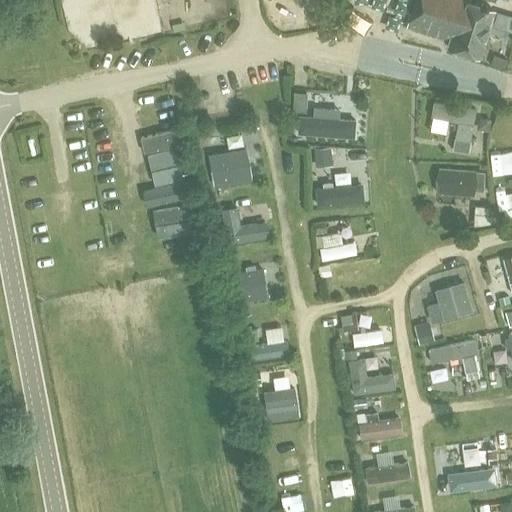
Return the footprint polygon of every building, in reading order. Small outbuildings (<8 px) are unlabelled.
[(449,47),(480,56),(494,10),(493,9),(494,7),(473,0),(493,0),(496,1),(496,0),(415,0),(407,26),(451,41),(449,47)] [(307,94),(295,93),(294,111),(306,112),(307,94)] [(457,129),(453,149),(468,152),(476,109),(435,102),(433,117),(455,121),(453,128),(457,129)] [(298,134),(354,137),(356,120),(325,118),(326,109),(314,108),(314,118),(299,117),(298,134)] [(488,128),(489,118),(480,116),(478,126),(488,128)] [(476,138),(475,151),(487,153),(489,140),(476,138)] [(332,147),(315,148),(317,166),(333,164),(332,147)] [(335,163),(335,171),(362,172),(362,165),(335,163)] [(476,170),(440,167),(439,170),(438,170),(436,190),(438,191),(438,192),(475,195),(475,190),(484,190),(486,172),(476,171),(476,170)] [(248,188),(251,176),(219,168),(216,181),(248,188)] [(337,204),(351,204),(351,190),(338,189),(337,204)] [(491,206),(480,205),(478,224),(498,221),(491,206)] [(227,206),(224,224),(256,230),(259,212),(227,206)] [(326,230),(324,221),(315,223),(316,232),(326,230)] [(320,245),(322,257),(356,253),(355,241),(320,245)] [(237,250),(234,268),(264,272),(267,254),(237,250)] [(322,276),(331,274),(329,264),(320,266),(322,276)] [(337,283),(341,296),(372,289),(369,276),(360,278),(358,268),(342,272),(344,281),(337,283)] [(472,311),(464,283),(436,291),(439,302),(427,306),(432,322),(472,311)] [(505,292),(495,294),(497,302),(507,300),(505,292)] [(344,330),(358,328),(356,314),(342,316),(344,330)] [(342,335),(344,346),(381,340),(379,329),(372,330),(371,325),(362,327),(363,332),(347,334),(344,335),(344,334),(342,335)] [(435,339),(431,325),(416,330),(420,343),(435,339)] [(259,340),(258,328),(250,329),(252,341),(259,340)] [(261,364),(281,358),(276,340),(256,346),(261,364)] [(328,342),(309,347),(314,369),(333,364),(328,342)] [(454,343),(456,364),(478,363),(477,342),(454,343)] [(345,351),(346,359),(358,358),(357,349),(345,351)] [(404,388),(403,370),(356,372),(357,391),(404,388)] [(365,408),(364,397),(354,398),(355,409),(365,408)] [(361,423),(375,422),(374,409),(360,410),(361,423)] [(358,427),(360,439),(400,433),(398,421),(358,427)] [(347,443),(330,449),(334,460),(351,455),(347,443)] [(493,450),(485,451),(486,460),(494,460),(493,450)] [(366,457),(370,480),(408,474),(406,462),(390,465),(388,454),(366,457)] [(457,489),(459,501),(471,499),(469,487),(457,489)] [(384,506),(385,511),(413,511),(412,502),(406,503),(405,494),(377,498),(378,507),(384,506)]
